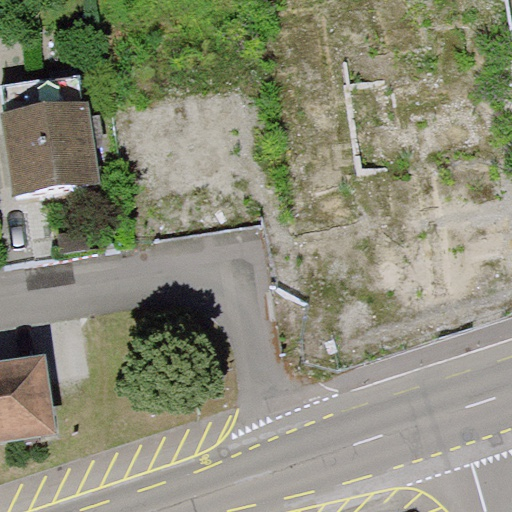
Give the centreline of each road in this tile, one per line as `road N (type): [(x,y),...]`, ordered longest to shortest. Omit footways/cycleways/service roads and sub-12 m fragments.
road 1 (residential): [(284,464),(239,305),(195,276),(0,301)]
road 2 (residential): [(284,464),(452,408)]
road 3 (residential): [(143,511),(284,464)]
